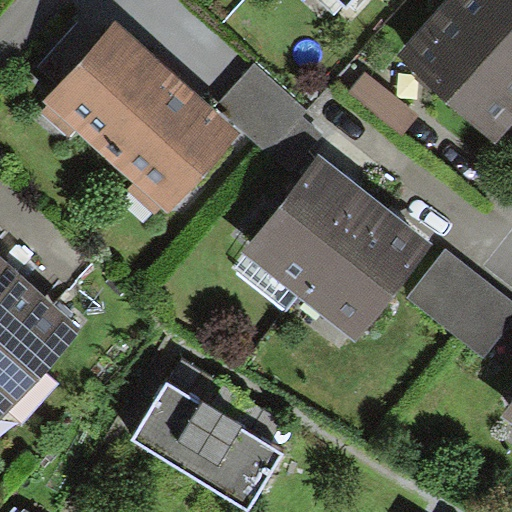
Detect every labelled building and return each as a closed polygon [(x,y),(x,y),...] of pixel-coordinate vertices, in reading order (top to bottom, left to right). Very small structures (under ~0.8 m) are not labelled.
[(511,0),(463,0),(416,56),(434,72),(497,125),(511,106),(511,0)] [(113,28),(56,91),(174,198),(231,136),(185,94),(158,69),(113,28)] [(344,182),(318,161),(251,243),(354,327),(421,246),(386,217),(344,182)] [(511,285),(482,263),(444,314),(494,352),(511,328),(511,285)] [(0,403),(4,407),(69,325),(29,294),(0,271),(0,403)] [(284,445),(169,374),(135,429),(250,500),(284,445)]
